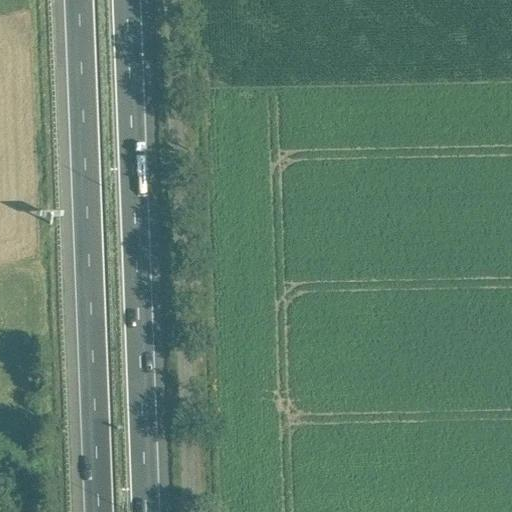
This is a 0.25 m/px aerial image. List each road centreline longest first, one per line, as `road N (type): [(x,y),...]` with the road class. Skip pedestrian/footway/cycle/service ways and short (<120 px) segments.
road 1 (motorway): [(78,0),(98,511)]
road 2 (motorway): [(145,511),(125,0)]
road 3 (unclassified): [(189,511),(171,0)]
